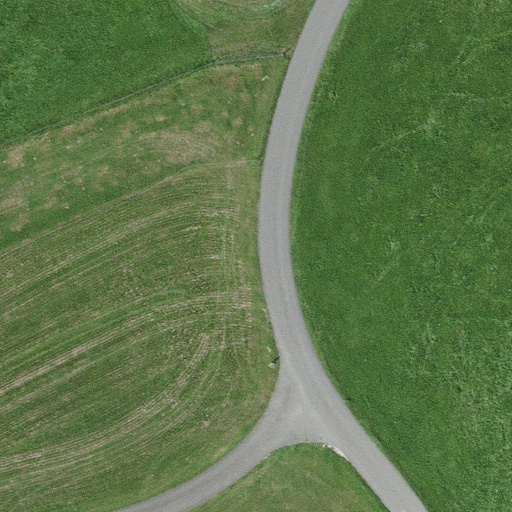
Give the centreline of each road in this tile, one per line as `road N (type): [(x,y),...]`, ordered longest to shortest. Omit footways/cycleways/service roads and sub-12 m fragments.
road 1 (track): [(340,0),(307,68),(272,217),(289,333),(311,400),(404,511)]
road 2 (track): [(149,511),(250,460),(311,400)]
